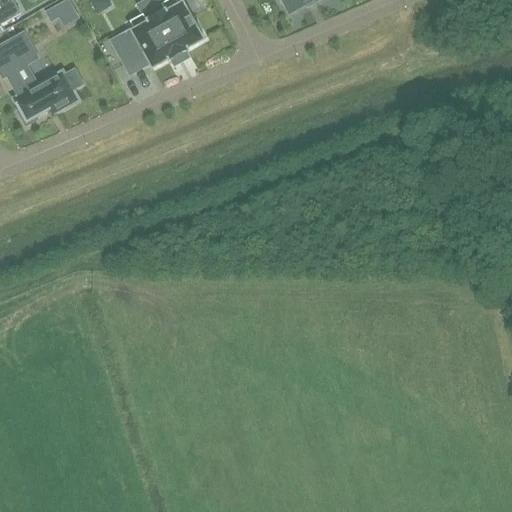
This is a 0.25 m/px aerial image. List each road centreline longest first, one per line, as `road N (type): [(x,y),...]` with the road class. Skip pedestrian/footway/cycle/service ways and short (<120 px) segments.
road 1 (residential): [(3,171),(257,61)]
road 2 (residential): [(257,61),(398,0)]
